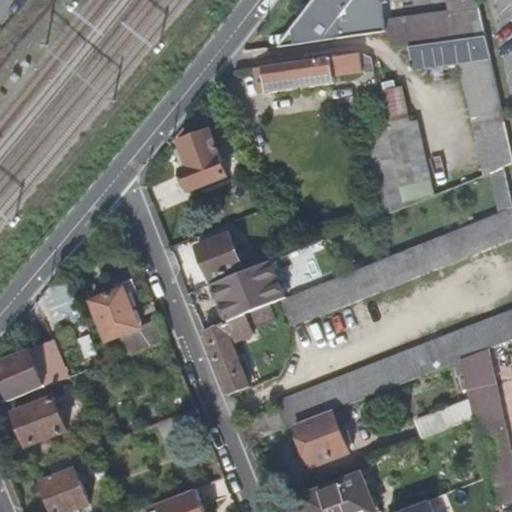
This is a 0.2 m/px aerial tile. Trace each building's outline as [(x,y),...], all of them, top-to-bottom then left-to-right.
[(478,0),(447,0),(450,11),(385,21),(387,33),(396,49),(410,47),(486,36),(478,0)] [(367,17),(325,23),(327,39),(369,33),(367,17)] [(410,47),(413,71),(461,64),(485,176),(506,168),(511,165),(511,152),(486,36),(410,47)] [(361,54),(265,68),(268,92),(268,94),(335,84),(334,77),(375,71),(372,58),(361,54)] [(265,68),(256,70),(260,93),(268,92),(265,68)] [(406,202),(434,195),(418,122),(388,129),(406,202)] [(212,131),(182,142),(184,148),(192,168),(184,171),(192,191),(229,177),(212,131)] [(184,148),(177,151),(184,171),(192,168),(184,148)] [(511,209),(282,301),(291,327),(511,239),(511,209)] [(230,235),(197,248),(211,281),(244,268),(230,235)] [(261,266),(213,285),(219,300),(226,318),(274,299),(261,266)] [(70,281),(65,270),(51,286),(53,288),(70,281)] [(213,285),(207,288),(213,302),(219,300),(213,285)] [(125,289),(93,302),(108,341),(122,336),(130,356),(170,340),(161,318),(139,327),(125,289)] [(271,306),(204,332),(230,396),(251,387),(234,344),(255,336),(253,330),(277,320),(271,306)] [(278,411),(241,425),(249,443),(287,429),(297,425),(334,411),(463,360),(490,350),(511,341),(511,311),(275,404),(278,411)] [(56,341),(51,344),(65,380),(70,378),(56,341)] [(51,344),(0,364),(0,374),(11,401),(26,395),(40,390),(65,380),(51,344)] [(511,453),(490,350),(463,360),(471,400),(475,419),(494,507),(511,503),(511,453)] [(32,407),(15,413),(29,446),(69,431),(55,398),(45,402),(40,390),(26,395),(32,407)] [(417,421),(424,439),(475,419),(471,400),(417,421)] [(198,409),(172,419),(180,437),(205,428),(198,409)] [(297,425),(314,467),(350,453),(334,411),(297,425)] [(56,478),(44,483),(55,511),(72,511),(91,505),(78,470),(77,470),(72,457),(51,465),(56,478)] [(375,511),(361,476),(306,498),(311,511),(375,511)] [(225,479),(207,486),(215,507),(234,500),(225,479)] [(207,486),(138,511),(209,511),(216,510),(215,507),(207,486)]
